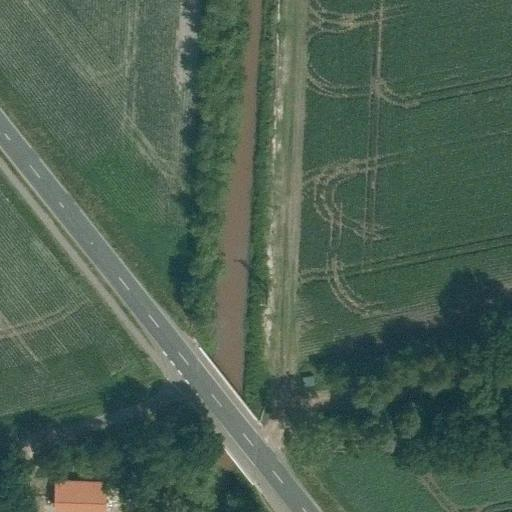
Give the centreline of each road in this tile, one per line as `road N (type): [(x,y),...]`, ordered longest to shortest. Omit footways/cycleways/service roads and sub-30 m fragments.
road 1 (tertiary): [(185,361),(0,130)]
road 2 (track): [(259,462),(292,414),(511,368)]
road 3 (unclassified): [(0,437),(153,402),(172,388),(185,361)]
road 4 (tertiary): [(299,511),(185,361)]
